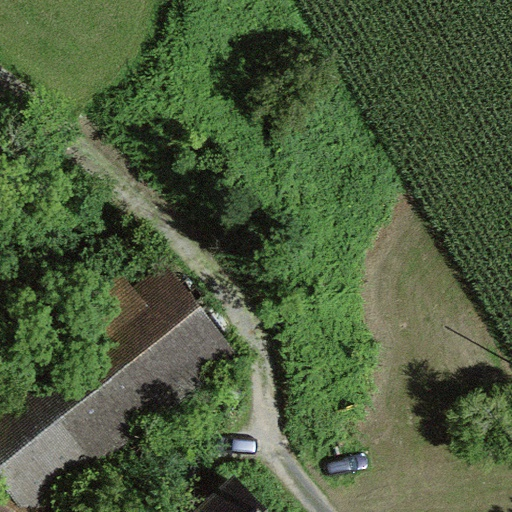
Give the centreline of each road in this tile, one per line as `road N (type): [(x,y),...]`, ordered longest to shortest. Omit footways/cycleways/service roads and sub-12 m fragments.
road 1 (residential): [(324,511),(268,444),(274,383),(254,315),(219,262),(0,86)]
road 2 (track): [(107,504),(203,457),(268,444)]
